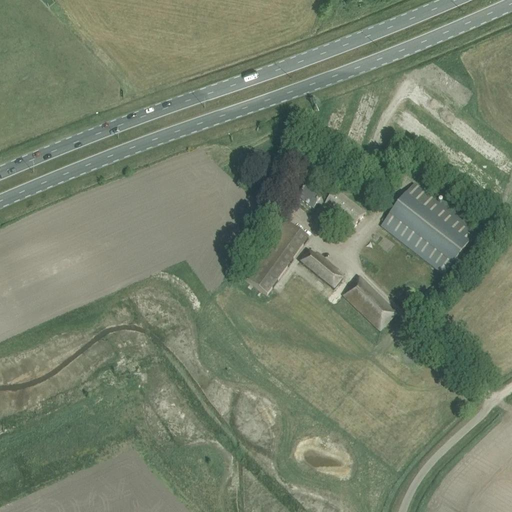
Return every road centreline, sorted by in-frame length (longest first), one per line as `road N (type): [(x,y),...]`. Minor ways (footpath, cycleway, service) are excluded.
road 1 (primary): [(0,203),(511,3)]
road 2 (primary): [(460,0),(0,174)]
road 3 (unclassified): [(402,511),(424,470),(500,396)]
